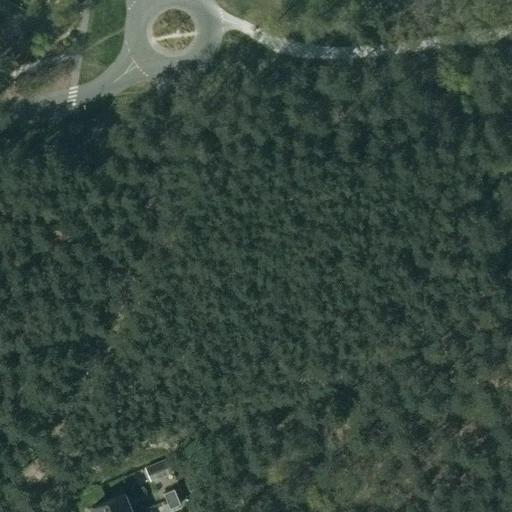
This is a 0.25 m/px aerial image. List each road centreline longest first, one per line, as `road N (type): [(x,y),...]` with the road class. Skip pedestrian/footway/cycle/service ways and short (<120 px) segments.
road 1 (track): [(24,473),(78,388),(126,281),(154,177),(166,70)]
road 2 (unclassified): [(144,57),(106,87),(0,113)]
